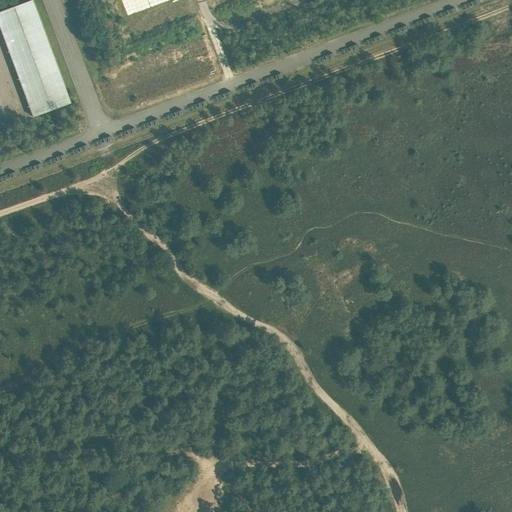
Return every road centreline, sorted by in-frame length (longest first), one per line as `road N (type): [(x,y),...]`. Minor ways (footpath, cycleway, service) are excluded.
road 1 (track): [(0,214),(104,180),(127,156),(185,128),(511,7)]
road 2 (track): [(401,511),(366,434),(335,410),(274,336),(212,295),(143,231),(104,180)]
road 3 (track): [(205,481),(196,455),(0,454)]
road 4 (track): [(191,511),(216,463),(293,465),(348,451)]
